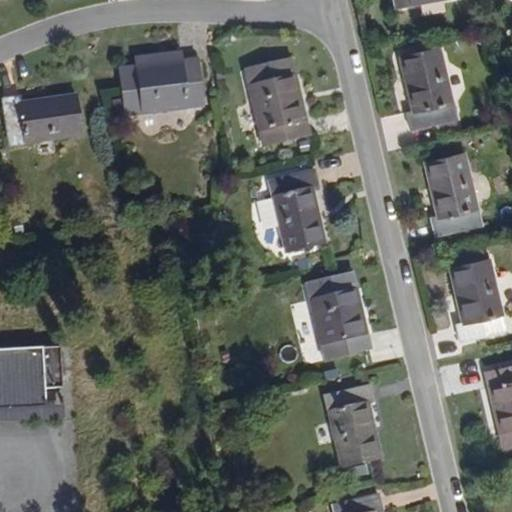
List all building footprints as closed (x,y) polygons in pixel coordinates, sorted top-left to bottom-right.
[(405,115),(454,103),(439,32),(400,40),(411,95),(401,98),(405,115)] [(180,42),(135,51),(137,61),(182,51),(180,42)] [(132,106),(206,91),(198,48),(182,51),(137,61),(123,63),(132,106)] [(297,66),(293,67),(288,49),(244,59),(262,140),(306,130),(302,114),(308,113),(297,66)] [(12,142),(84,129),(76,88),(20,98),(19,91),(4,94),(12,142)] [(430,224),(478,213),(462,138),(423,147),(433,204),(425,206),(430,224)] [(309,182),(320,179),(315,159),(266,171),(283,245),(321,236),(309,182)] [(452,331),(501,321),(486,249),(447,257),(457,308),(448,311),(452,331)] [(355,281),(349,282),(345,265),(302,275),(318,352),(362,342),(359,326),(364,324),(355,281)] [(52,387),(70,386),(68,344),(0,347),(0,409),(53,407),(52,387)] [(496,436),(511,432),(511,352),(481,360),(484,374),(480,375),(489,422),(493,421),(496,436)] [(361,396),(371,393),(368,376),(319,387),(334,460),(372,452),(361,396)] [(364,511),(363,505),(373,503),(370,485),(321,496),(324,511),(364,511)]
